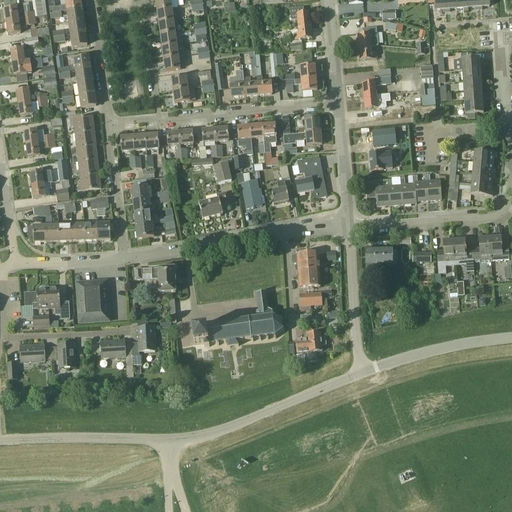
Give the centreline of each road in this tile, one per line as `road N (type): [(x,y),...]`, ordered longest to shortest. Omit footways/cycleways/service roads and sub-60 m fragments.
road 1 (residential): [(348,225),(123,259)]
road 2 (unclassified): [(362,372),(212,433),(168,440)]
road 3 (residential): [(2,268),(1,339),(127,333)]
road 4 (residential): [(348,225),(494,214),(510,188),(510,169)]
road 5 (residential): [(158,118),(338,103)]
road 6 (unclassified): [(168,440),(0,440)]
road 7 (unclassified): [(511,338),(362,372)]
road 8 (unclassified): [(362,372),(348,225)]
road 9 (residential): [(123,259),(109,122)]
road 10 (residential): [(446,165),(430,165),(430,134),(506,127)]
road 11 (residential): [(109,122),(92,0)]
road 12 (residential): [(348,225),(338,103)]
